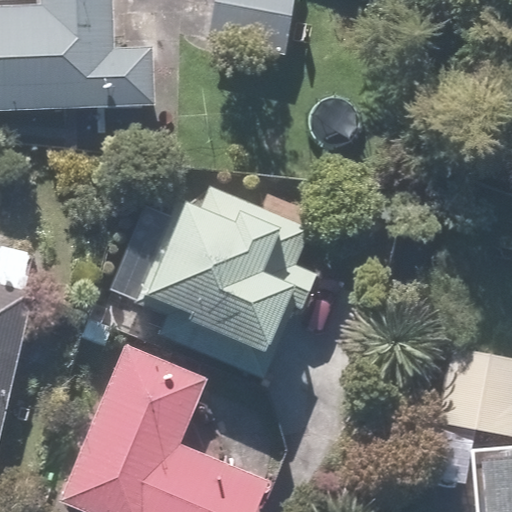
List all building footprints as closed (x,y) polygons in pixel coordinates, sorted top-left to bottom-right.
[(49,0),(50,5),(0,4),(0,109),(165,112),(166,44),(127,43),(127,0),(49,0)] [(305,0),(216,0),(212,37),(300,48),(305,0)] [(164,168),(106,328),(265,384),(302,281),(274,271),(295,214),(164,168)] [(0,470),(38,291),(28,289),(36,249),(0,241),(0,470)] [(66,495),(105,511),(255,511),(271,476),(189,441),(218,374),(135,338),(66,495)] [(511,353),(470,343),(451,416),(511,432),(511,353)] [(511,511),(511,449),(482,451),(485,511),(511,511)]
